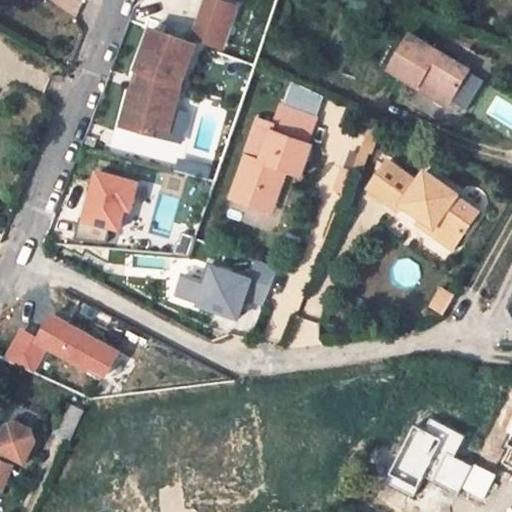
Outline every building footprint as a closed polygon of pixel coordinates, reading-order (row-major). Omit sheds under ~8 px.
[(232,8),(213,0),(208,0),(193,39),(216,48),(232,8)] [(148,28),(133,68),(138,69),(132,91),(127,89),(116,127),(147,135),(149,126),(165,130),(171,102),(177,80),(191,45),(148,28)] [(471,70),(412,33),(389,70),(417,88),(422,80),(452,99),(453,98),(468,108),(486,80),(470,70),(471,70)] [(452,99),(422,80),(417,88),(447,107),(452,99)] [(185,107),(171,102),(165,130),(149,126),(147,135),(173,142),(185,107)] [(272,122),(269,130),(308,143),(316,117),(278,106),(272,122)] [(378,120),(370,116),(362,137),(371,140),(378,120)] [(273,200),(284,169),(299,173),(310,143),(308,143),(269,130),(272,122),(258,117),(244,153),(228,199),(252,205),(256,195),(273,200)] [(371,140),(362,137),(357,153),(353,164),(359,165),(364,148),(368,149),(371,140)] [(353,164),(357,153),(350,151),(344,169),(351,171),(353,164)] [(185,173),(188,162),(178,160),(176,170),(185,173)] [(419,184),(387,160),(368,186),(398,210),(402,203),(425,221),(436,230),(437,239),(451,249),(477,213),(458,199),(461,195),(429,171),(419,184)] [(209,168),(188,162),(185,173),(206,178),(209,168)] [(341,167),(326,210),(336,214),(351,171),(344,169),(341,167)] [(106,242),(110,226),(119,229),(125,208),(130,209),(138,182),(97,171),(84,218),(79,217),(73,241),(106,242)] [(252,205),(269,210),(273,200),(256,195),(252,205)] [(436,230),(425,221),(420,227),(437,239),(436,230)] [(317,270),(330,232),(322,230),(309,267),(317,270)] [(184,275),(177,295),(203,303),(201,305),(240,318),(247,297),(266,304),(279,268),(258,261),(253,279),(210,265),(204,283),(184,275)] [(442,289),(434,307),(443,311),(450,302),(454,294),(442,289)] [(107,381),(124,349),(52,311),(39,336),(19,326),(3,357),(36,375),(49,351),(107,381)] [(71,404),(58,431),(71,438),(85,410),(71,404)] [(420,419),(389,481),(423,498),(433,477),(484,503),(498,476),(460,457),(471,434),(436,416),(431,425),(420,419)] [(7,424),(0,438),(0,448),(2,449),(24,460),(35,437),(32,428),(16,421),(7,424)] [(58,431),(43,462),(58,468),(71,438),(58,431)] [(511,434),(499,461),(511,467),(511,434)] [(0,458),(0,452),(2,449),(0,448),(0,488),(3,490),(14,466),(0,458)]
